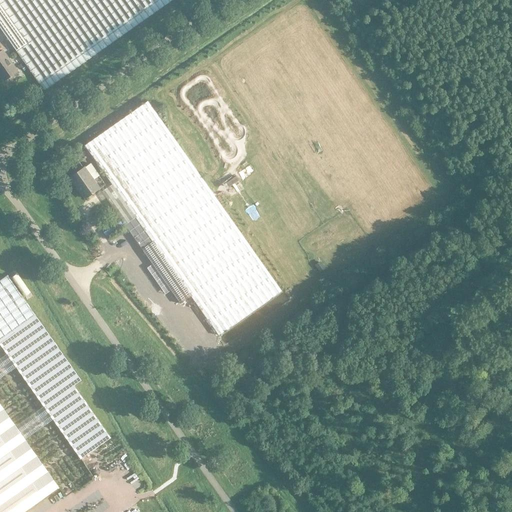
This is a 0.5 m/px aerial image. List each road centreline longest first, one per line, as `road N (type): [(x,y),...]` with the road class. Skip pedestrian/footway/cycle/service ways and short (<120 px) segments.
road 1 (unclassified): [(0,160),(223,0)]
road 2 (unclassified): [(75,284),(0,177)]
